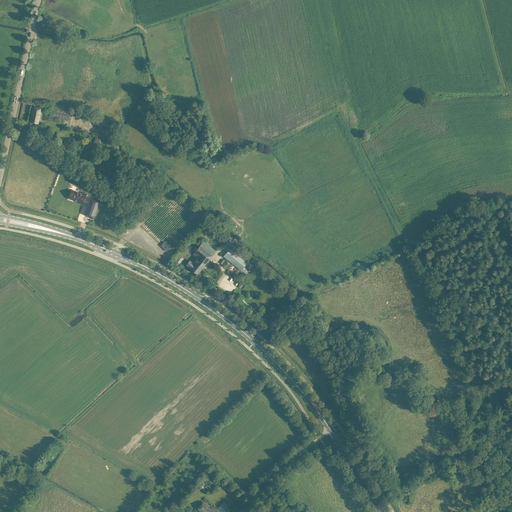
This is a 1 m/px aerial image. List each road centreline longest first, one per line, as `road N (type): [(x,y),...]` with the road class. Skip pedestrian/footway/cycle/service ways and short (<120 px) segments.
road 1 (secondary): [(381,511),(302,392),(222,315),(105,249),(0,219)]
road 2 (tertiary): [(0,176),(39,0)]
road 3 (track): [(239,511),(330,428)]
